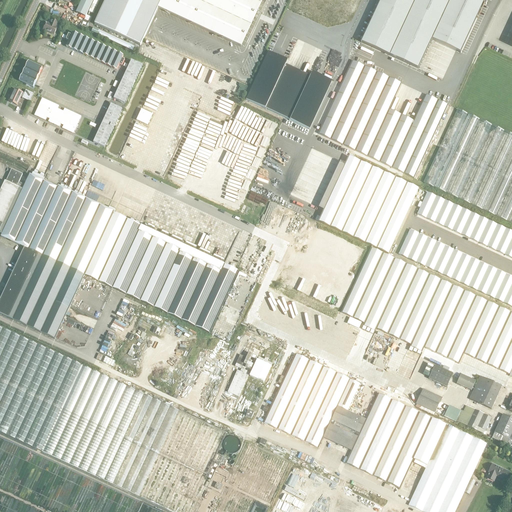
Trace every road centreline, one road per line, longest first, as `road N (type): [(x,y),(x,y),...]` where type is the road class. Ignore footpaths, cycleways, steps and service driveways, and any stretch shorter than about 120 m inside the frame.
road 1 (unknown): [(87,357),(224,422),(307,449),(419,511)]
road 2 (unknown): [(0,109),(138,177)]
road 3 (unknown): [(138,177),(178,88),(227,103)]
road 4 (unknown): [(55,60),(67,57),(108,82),(91,105),(50,86),(49,75)]
road 5 (unknown): [(138,177),(249,231)]
